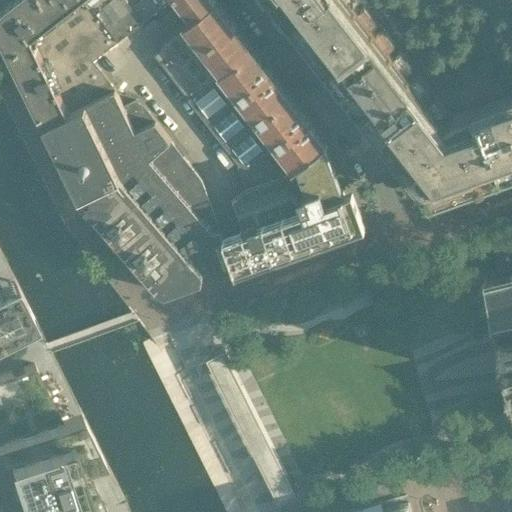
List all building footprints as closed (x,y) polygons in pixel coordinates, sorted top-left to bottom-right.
[(92,59),(46,0),(11,0),(0,9),(0,31),(44,123),(70,110),(115,88),(92,59)] [(131,5),(126,0),(46,0),(92,59),(142,20),(131,5)] [(126,0),(131,5),(137,0),(151,0),(158,8),(168,0),(126,0)] [(151,0),(137,0),(131,5),(142,20),(158,8),(151,0)] [(179,0),(182,3),(188,12),(193,18),(213,2),(211,0),(179,0)] [(511,0),(276,0),(431,197),(511,168),(511,0)] [(156,54),(189,98),(252,49),(215,1),(213,2),(193,18),(185,24),(164,41),(156,54)] [(226,145),(289,96),(252,49),(189,98),(226,145)] [(223,237),(202,179),(144,105),(135,99),(123,105),(115,88),(70,110),(44,123),(84,205),(153,284),(152,287),(165,293),(234,268),(223,237)] [(289,96),(226,145),(241,164),(239,166),(247,186),(291,171),(326,144),(326,143),(289,96)] [(291,171),(247,186),(231,198),(243,230),(233,233),(223,237),(234,268),(243,264),(336,231),(337,232),(356,225),(347,201),(346,201),(326,144),(291,171)] [(511,242),(494,247),(500,269),(511,266),(511,270),(510,271),(511,274),(501,277),(487,281),(486,277),(483,278),(484,282),(480,283),(481,286),(485,285),(496,326),(489,341),(499,346),(501,352),(502,352),(503,355),(511,354),(511,356),(511,367),(508,369),(509,373),(508,373),(510,380),(505,389),(511,392),(511,242)] [(6,284),(0,287),(0,336),(28,323),(35,319),(15,280),(6,284)] [(233,367),(224,349),(206,358),(215,376),(233,367)] [(104,511),(31,364),(0,373),(0,462),(6,480),(16,510),(16,511),(104,511)] [(233,367),(215,376),(269,483),(287,474),(233,367)] [(296,492),(287,474),(269,483),(278,501),(296,492)]
